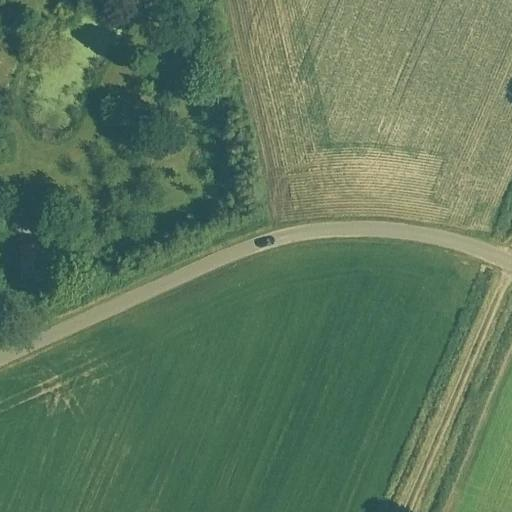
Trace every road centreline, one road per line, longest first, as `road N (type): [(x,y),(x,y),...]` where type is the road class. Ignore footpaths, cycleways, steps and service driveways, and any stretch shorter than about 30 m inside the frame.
road 1 (residential): [(511,261),(368,228),(281,234),(0,358)]
road 2 (track): [(408,511),(511,267)]
